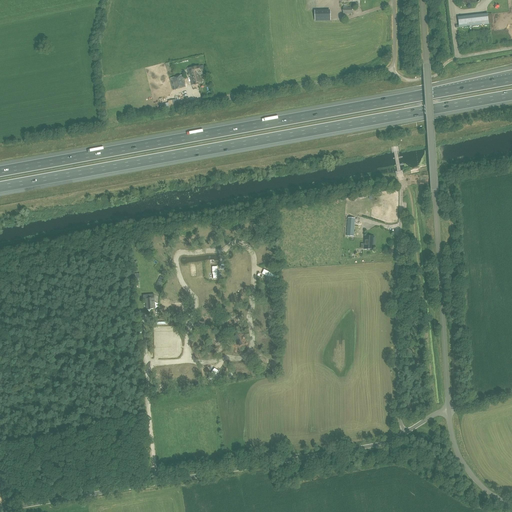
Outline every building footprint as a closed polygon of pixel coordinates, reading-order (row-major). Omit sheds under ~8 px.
[(332,21),(331,11),(307,11),(307,21),(332,21)] [(488,14),(458,17),(459,28),(489,24),(488,14)] [(200,66),(187,69),(192,85),(202,82),(201,76),(203,76),(202,72),(201,72),(200,69),(204,68),(203,65),(200,66)] [(186,87),(182,75),(171,78),(175,90),(186,87)] [(176,99),(168,101),(170,108),(178,106),(176,99)] [(244,216),(244,243),(245,244),(247,245),(250,249),(278,234),(277,210),(244,216)] [(244,216),(219,221),(222,250),(239,243),(241,243),(243,243),(244,243),(244,216)] [(355,219),(348,218),(347,236),(354,237),(355,219)] [(219,221),(196,225),(200,253),(213,253),(214,253),(222,250),(219,221)] [(196,225),(169,229),(181,255),(183,253),(185,253),(186,252),(200,252),(196,225)] [(169,229),(150,233),(157,262),(176,261),(177,259),(180,255),(169,229)] [(250,249),(251,250),(253,252),(253,254),(254,256),(254,266),(279,262),(278,262),(278,234),(250,249)] [(373,250),(374,237),(364,236),(364,249),(373,250)] [(239,246),(227,251),(229,274),(229,275),(251,269),(251,256),(251,255),(250,254),(250,253),(245,247),(243,246),(242,246),(241,246),(239,246)] [(214,256),(202,256),(206,278),(220,277),(229,274),(227,251),(214,256)] [(179,262),(178,264),(179,265),(182,280),(183,281),(205,279),(202,256),(188,255),(186,255),(185,256),(184,257),(180,260),(179,261),(179,262)] [(278,262),(254,266),(254,284),(279,283),(279,262),(278,262)] [(229,274),(220,277),(222,292),(251,287),(251,269),(229,275),(229,274)] [(205,279),(183,281),(192,294),(192,295),(193,296),(193,297),(222,292),(220,277),(205,279)] [(255,292),(253,301),(280,300),(279,283),(254,284),(255,292)] [(222,292),(224,310),(224,311),(250,307),(251,294),(251,292),(252,291),(252,287),(222,292)] [(222,292),(193,297),(196,315),(224,311),(222,292)] [(155,308),(154,298),(146,299),(147,309),(155,308)] [(253,301),(251,318),(280,317),(280,300),(253,301)] [(250,307),(224,310),(224,311),(226,332),(249,329),(248,325),(248,324),(248,323),(248,321),(250,307)] [(195,320),(190,333),(226,328),(224,311),(224,310),(196,315),(196,316),(196,317),(195,318),(195,320)] [(251,321),(251,323),(251,324),(253,335),(281,336),(280,317),(251,318),(251,321)] [(226,328),(208,331),(211,359),(223,356),(229,356),(226,328)] [(249,329),(226,332),(230,356),(242,355),(243,355),(245,354),(246,353),(250,347),(251,346),(251,345),(251,343),(249,329)] [(189,334),(189,335),(191,352),(191,354),(192,355),(193,356),(197,359),(199,360),(200,361),(202,360),(211,359),(208,331),(189,333),(189,334)] [(281,336),(253,335),(254,343),(255,345),(254,347),(254,348),(253,349),(282,358),(281,336)] [(253,349),(247,356),(257,376),(282,371),(282,358),(253,349)] [(242,358),(226,359),(230,381),(257,376),(247,356),(246,357),(244,358),(242,358)] [(223,359),(201,364),(203,385),(230,381),(226,359),(223,359)] [(195,361),(171,363),(174,390),(203,385),(201,364),(200,364),(198,363),(197,363),(195,361)] [(171,363),(154,364),(156,394),(174,390),(171,363)]
